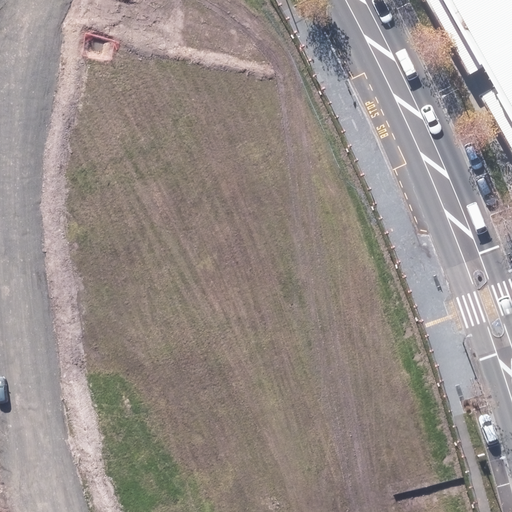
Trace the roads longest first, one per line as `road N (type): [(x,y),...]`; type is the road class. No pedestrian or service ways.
road 1 (unknown): [(40,0),(5,143),(35,456),(54,511)]
road 2 (tertiary): [(356,0),(437,170),(511,393)]
